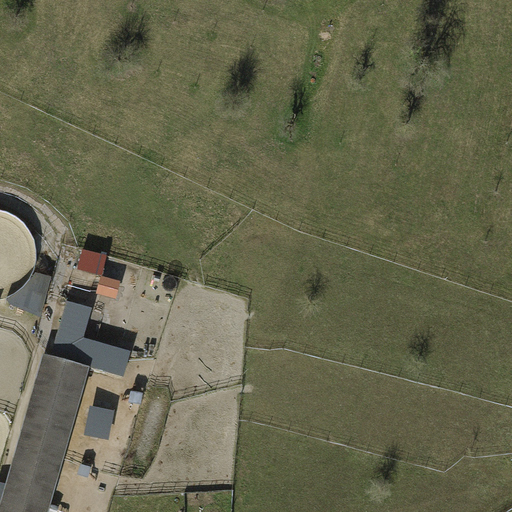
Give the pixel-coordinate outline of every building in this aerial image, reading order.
[(88,271),(71,265),(64,285),(81,291),(88,271)] [(41,314),(50,280),(31,275),(28,281),(23,287),(15,294),(5,298),(41,314)] [(92,311),(67,303),(52,357),(89,367),(123,377),(130,351),(84,338),(92,311)] [(0,511),(47,511),(89,367),(52,357),(43,354),(6,485),(0,483),(0,511)] [(87,429),(111,434),(117,405),(92,401),(87,429)]
